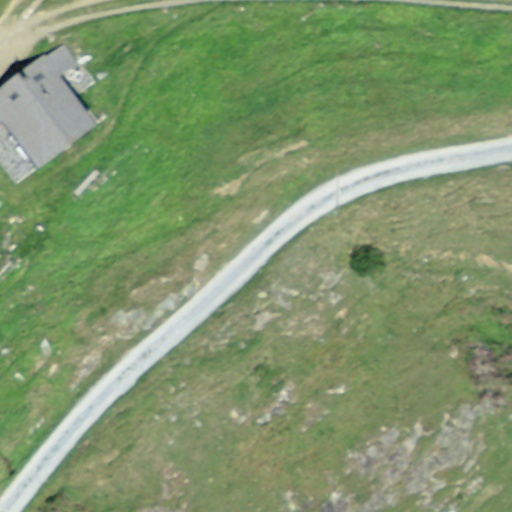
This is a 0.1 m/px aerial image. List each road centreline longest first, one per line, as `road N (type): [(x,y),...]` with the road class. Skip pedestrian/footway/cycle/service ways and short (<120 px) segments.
road 1 (track): [(511,143),(403,165),(303,212),(100,397),(8,511)]
road 2 (track): [(139,0),(65,15),(0,48)]
